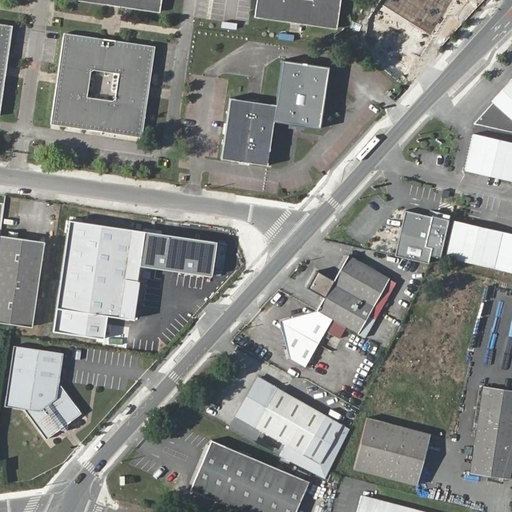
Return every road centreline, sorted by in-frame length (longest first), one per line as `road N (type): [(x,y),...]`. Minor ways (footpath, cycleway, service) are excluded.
road 1 (unclassified): [(70,504),(96,464),(301,238)]
road 2 (unclassified): [(301,238),(257,212),(0,175)]
road 3 (unclassified): [(301,238),(496,24)]
road 4 (unknown): [(321,242),(400,269),(402,280),(374,332)]
road 5 (unknown): [(247,297),(276,354),(293,367),(330,367),(348,343)]
road 6 (unknown): [(348,511),(357,489),(371,488),(458,511)]
